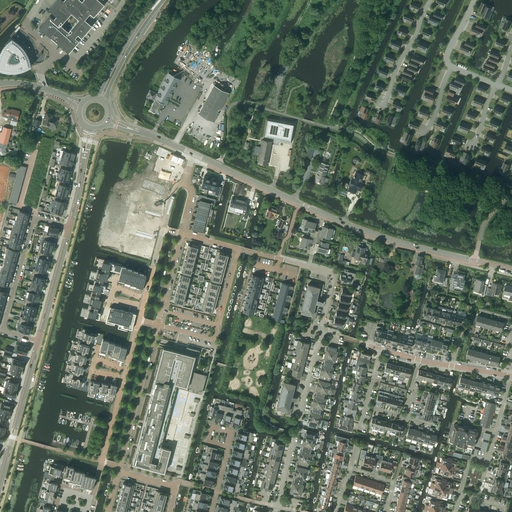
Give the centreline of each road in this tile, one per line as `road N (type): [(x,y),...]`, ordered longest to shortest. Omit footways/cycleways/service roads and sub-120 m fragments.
road 1 (tertiary): [(511,269),(382,238),(192,153)]
road 2 (residential): [(69,227),(32,222),(3,327),(38,340)]
road 3 (residential): [(277,505),(321,330)]
road 4 (residential): [(238,248),(214,340),(157,325)]
road 5 (tertiary): [(0,481),(38,340)]
road 6 (residential): [(120,466),(157,325)]
road 7 (residential): [(138,320),(101,461)]
road 8 (residential): [(321,330),(335,276),(255,253)]
